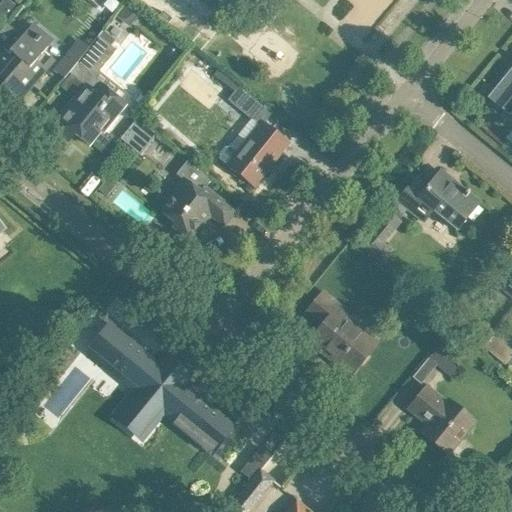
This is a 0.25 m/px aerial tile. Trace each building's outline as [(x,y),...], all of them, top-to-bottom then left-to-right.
[(7,0),(2,0),(0,3),(0,14),(4,18),(14,5),(7,0)] [(0,31),(0,80),(4,83),(0,87),(19,102),(32,87),(53,61),(44,52),(46,49),(26,32),(21,37),(6,24),(0,31)] [(99,132),(100,130),(109,120),(111,121),(124,105),(92,79),(115,51),(99,37),(69,74),(84,86),(69,105),(72,107),(53,131),(67,142),(74,134),(88,145),(93,140),(104,149),(110,141),(99,132)] [(78,39),(52,70),(63,79),(89,48),(78,39)] [(504,83),(490,100),(510,115),(511,112),(511,63),(499,79),(504,83)] [(226,86),(234,93),(227,101),(252,120),(262,108),(209,64),(207,67),(215,73),(213,76),(214,77),(211,80),(223,90),(226,86)] [(150,130),(136,119),(120,139),(140,156),(157,135),(157,136),(159,133),(152,128),(150,130)] [(226,165),(228,167),(226,170),(235,178),(238,175),(254,188),(288,144),(260,122),(226,165)] [(172,196),(160,212),(174,224),(172,227),(181,234),(188,240),(208,214),(223,226),(234,212),(218,200),(204,189),(211,181),(195,168),(186,161),(175,175),(182,180),(172,192),(174,194),(172,196)] [(393,206),(401,212),(404,208),(418,219),(428,207),(455,230),(476,205),(478,207),(479,206),(467,196),(469,193),(466,191),(464,193),(446,179),(448,178),(440,172),(422,194),(411,186),(413,184),(411,183),(393,206)] [(107,178),(97,190),(106,197),(116,185),(107,178)] [(388,212),(360,247),(378,262),(389,249),(379,242),(397,220),(388,212)] [(350,376),(362,361),(373,347),(333,315),(340,306),(323,292),(306,312),(323,326),(309,342),(350,376)] [(114,368),(146,394),(128,416),(151,435),(169,413),(220,454),(240,430),(198,395),(197,396),(189,390),(193,385),(169,365),(165,370),(151,359),(151,358),(135,344),(134,345),(115,329),(98,350),(117,365),(114,368)] [(447,455),(459,440),(474,422),(448,401),(445,404),(425,388),(408,409),(428,425),(421,434),(447,455)] [(259,471),(271,457),(259,447),(239,471),(251,481),(259,471)] [(228,510),(229,511),(247,511),(272,482),(259,471),(251,481),(228,510)] [(309,511),(295,500),(285,511),(309,511)]
